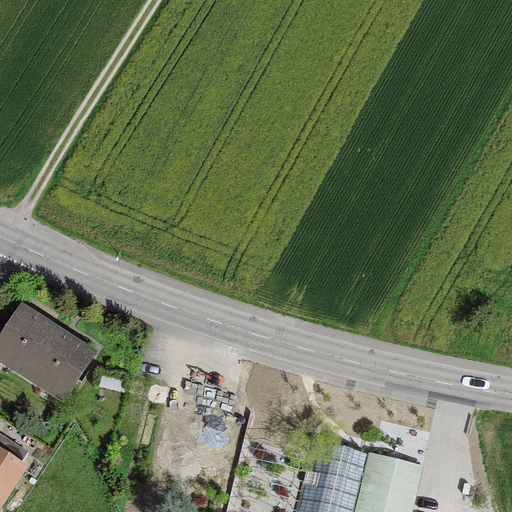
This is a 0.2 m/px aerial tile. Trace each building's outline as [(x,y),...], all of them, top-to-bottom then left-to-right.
[(52,333),(47,330),(19,312),(0,342),(0,350),(11,358),(8,362),(25,373),(22,378),(23,379),(52,333)] [(64,342),(58,338),(52,333),(23,379),(27,374),(44,385),(47,381),(65,393),(62,397),(63,397),(89,357),(64,342)] [(355,511),(370,453),(314,440),(296,511),(355,511)] [(0,488),(17,463),(0,451),(0,488)] [(370,453),(355,511),(411,511),(423,466),(369,452),(370,453)]
